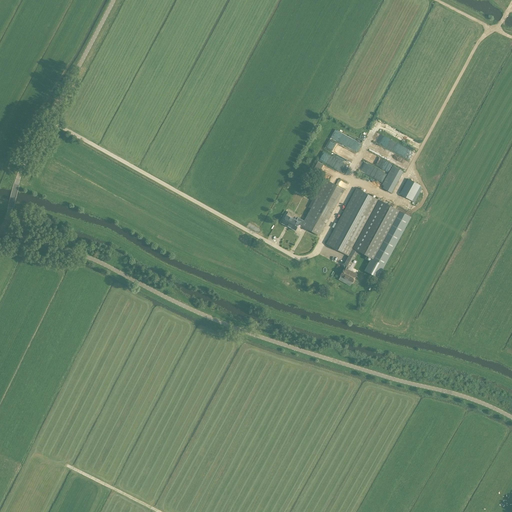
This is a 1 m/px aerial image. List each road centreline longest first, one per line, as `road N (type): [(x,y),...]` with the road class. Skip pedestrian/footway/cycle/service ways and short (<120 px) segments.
road 1 (unclassified): [(511,418),(247,333),(84,256),(3,232)]
road 2 (track): [(511,380),(269,311),(90,227),(0,207)]
road 3 (track): [(355,179),(393,201),(474,48),(511,3)]
road 4 (unclassified): [(3,232),(21,167),(114,0)]
